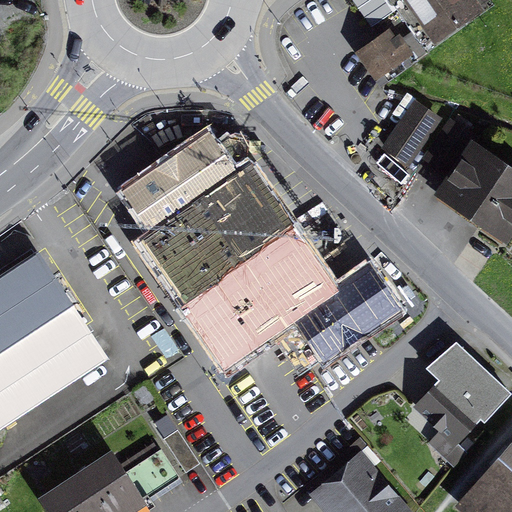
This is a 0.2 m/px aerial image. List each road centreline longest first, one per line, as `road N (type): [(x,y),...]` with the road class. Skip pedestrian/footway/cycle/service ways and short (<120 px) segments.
road 1 (unclassified): [(466,298),(208,42)]
road 2 (residential): [(466,298),(204,511)]
road 3 (primary): [(93,9),(43,139)]
road 4 (primary): [(43,139),(152,60)]
